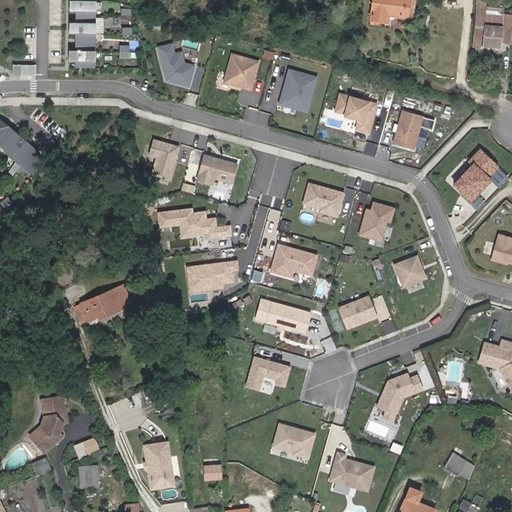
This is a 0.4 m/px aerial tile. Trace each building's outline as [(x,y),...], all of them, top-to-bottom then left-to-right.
[(74,0),(74,66),(94,67),(94,0),(74,0)] [(408,18),(410,0),(373,0),(371,21),(387,24),(388,15),(408,18)] [(476,3),(473,45),(501,47),(501,40),(502,34),(511,35),(511,28),(511,13),(504,13),(505,5),(487,3),(476,3)] [(119,44),(119,57),(129,57),(129,44),(119,44)] [(171,44),(157,48),(162,70),(165,70),(166,72),(163,73),(165,81),(188,87),(193,66),(183,64),(180,52),(173,54),(171,44)] [(273,53),(265,51),(263,58),(272,60),(273,53)] [(232,55),(224,83),(251,91),(259,62),(232,55)] [(12,75),(35,75),(35,64),(12,64),(12,75)] [(317,78),(289,71),(284,89),(288,90),(284,102),(298,106),(297,109),(307,112),(317,78)] [(288,90),(284,89),(280,105),(297,109),(298,106),(284,102),(288,90)] [(374,114),(376,105),(339,95),(334,113),(344,115),(343,117),(358,121),(355,130),(369,134),(371,124),(369,124),(372,113),(374,114)] [(402,111),(393,145),(413,150),(423,116),(402,111)] [(0,118),(0,145),(9,156),(32,174),(42,161),(32,146),(0,118)] [(151,175),(152,176),(170,181),(179,148),(153,141),(149,156),(156,158),(151,175)] [(497,166),(480,150),(479,150),(468,161),(471,164),(452,183),(470,200),(490,179),(487,177),(497,166)] [(237,166),(204,156),(197,181),(213,186),(215,179),(232,184),(237,166)] [(337,217),(343,194),(330,190),(328,191),(326,190),(325,189),(309,184),(303,204),(320,209),(319,212),(337,217)] [(17,207),(7,195),(1,201),(11,212),(17,207)] [(155,209),(154,203),(144,206),(146,216),(151,215),(155,209)] [(394,208),(374,203),(371,211),(369,218),(365,216),(359,235),(381,241),(387,221),(390,222),(394,208)] [(159,214),(161,227),(181,225),(183,237),(208,234),(208,239),(231,236),(230,227),(216,229),(215,219),(206,220),(205,213),(192,214),(192,210),(159,214)] [(282,221),(280,230),(289,232),(291,223),(282,221)] [(511,237),(499,234),(492,258),(511,263),(511,237)] [(143,241),(136,242),(137,252),(144,251),(143,241)] [(311,276),(317,255),(278,245),(276,254),(281,255),(280,260),(275,258),(271,272),(291,277),(293,270),(311,276)] [(348,264),(350,257),(342,255),(340,261),(348,264)] [(393,265),(403,287),(426,278),(417,255),(393,265)] [(63,269),(70,266),(66,257),(59,260),(63,269)] [(50,264),(44,266),(48,275),(63,269),(59,260),(50,264)] [(167,271),(166,261),(158,262),(159,272),(167,271)] [(237,262),(188,268),(191,292),(211,290),(210,285),(222,284),(234,282),(232,271),(238,270),(237,262)] [(76,281),(70,266),(63,269),(69,284),(76,281)] [(69,284),(63,269),(48,275),(54,290),(69,284)] [(123,286),(82,303),(89,320),(98,316),(99,318),(131,305),(123,286)] [(346,329),(378,318),(369,296),(338,308),(346,329)] [(305,333),(311,313),(262,299),(256,319),(305,333)] [(511,342),(503,340),(501,347),(486,343),(481,362),(498,367),(510,391),(511,390),(511,342)] [(290,367),(254,357),(246,386),(259,390),(263,375),(277,379),(276,384),(285,386),(290,367)] [(405,372),(387,380),(376,406),(386,410),(383,417),(392,421),(402,395),(421,387),(415,373),(407,377),(405,372)] [(59,398),(39,402),(42,417),(39,429),(29,438),(42,453),(60,438),(56,433),(59,424),(64,423),(59,398)] [(280,425),(274,446),(294,452),(294,454),(308,458),(315,435),(280,425)] [(87,455),(99,450),(95,440),(82,445),(87,455)] [(167,444),(145,447),(148,464),(151,466),(148,469),(150,482),(173,479),(167,444)] [(87,455),(82,445),(75,448),(79,459),(87,455)] [(463,451),(455,447),(445,467),(458,475),(459,473),(466,462),(466,461),(460,457),(463,451)] [(346,455),(338,453),(330,481),(369,492),(376,467),(345,458),(346,455)] [(44,460),(35,465),(39,476),(49,471),(44,460)] [(473,466),(466,462),(459,473),(468,479),(473,466)] [(220,464),(204,464),(205,479),(221,478),(220,464)] [(80,467),(80,469),(81,487),(98,487),(97,466),(87,467),(80,467)] [(173,479),(150,482),(151,489),(174,486),(173,479)] [(420,492),(409,487),(399,511),(433,511),(435,509),(416,501),(420,492)]
